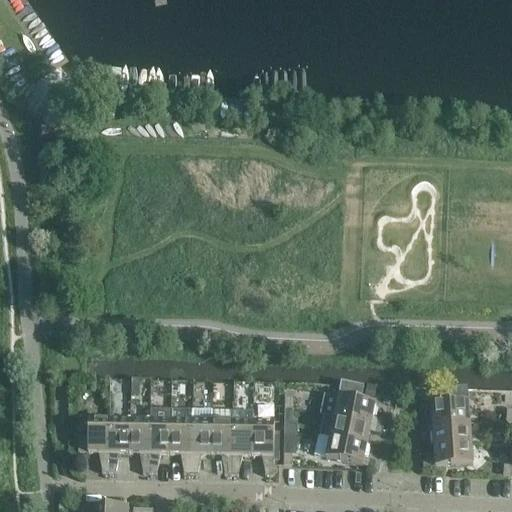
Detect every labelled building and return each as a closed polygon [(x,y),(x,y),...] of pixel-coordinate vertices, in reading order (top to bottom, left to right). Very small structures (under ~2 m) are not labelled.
[(87,112),(92,96),(73,90),(67,106),(87,112)] [(334,420),(383,430),(384,425),(382,423),(372,421),(375,407),(360,404),(362,392),(341,387),(334,420)] [(420,424),(420,430),(470,426),(467,390),(445,391),(446,406),(431,408),(432,421),(421,422),(420,424)] [(284,402),(284,413),(292,413),(293,402),(284,402)] [(201,458),(211,458),(212,413),(192,412),(191,422),(191,478),(198,478),(201,458)] [(160,457),(171,458),(171,422),(171,414),(151,413),(151,422),(150,477),(157,477),(160,457)] [(224,478),(231,478),(232,423),(231,423),(231,413),(212,413),(211,458),(222,459),(224,478)] [(292,424),(292,413),(284,413),(284,424),(292,424)] [(324,418),(319,438),(330,441),(330,440),(367,448),(369,435),(380,437),(381,436),(383,430),(334,420),(334,421),(324,418)] [(109,476),(110,421),(88,421),(88,439),(78,439),(78,456),(99,456),(102,476),(109,476)] [(119,457),(130,457),(130,421),(110,421),(109,476),(116,476),(119,457)] [(150,477),(151,422),(130,421),(130,457),(140,457),(142,477),(150,477)] [(183,478),(191,478),(191,422),(171,422),(171,458),(181,458),(183,478)] [(242,459),(252,459),(253,424),(232,423),(231,478),(239,479),(242,459)] [(273,479),(273,472),(274,424),(253,424),(252,459),(263,459),(265,479),(273,479)] [(433,436),(434,449),(471,446),(470,426),(420,430),(421,435),(422,436),(433,436)] [(284,469),(292,469),(293,460),(296,460),(296,439),(285,439),(284,469)] [(364,461),(367,448),(330,440),(330,441),(326,461),(375,471),(375,470),(376,465),(374,463),(364,461)] [(423,471),(473,467),(471,446),(434,449),(435,462),(424,463),(423,465),(423,470),(423,471)]
